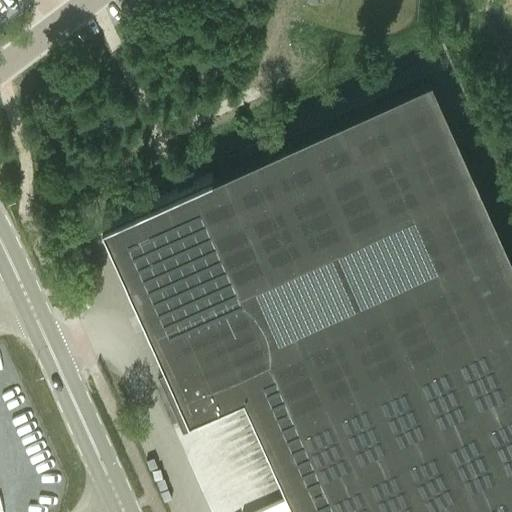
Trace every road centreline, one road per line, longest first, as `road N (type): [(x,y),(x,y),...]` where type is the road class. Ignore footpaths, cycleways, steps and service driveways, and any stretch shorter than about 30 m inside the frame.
road 1 (secondary): [(122,510),(0,240)]
road 2 (unclassified): [(0,72),(99,0)]
